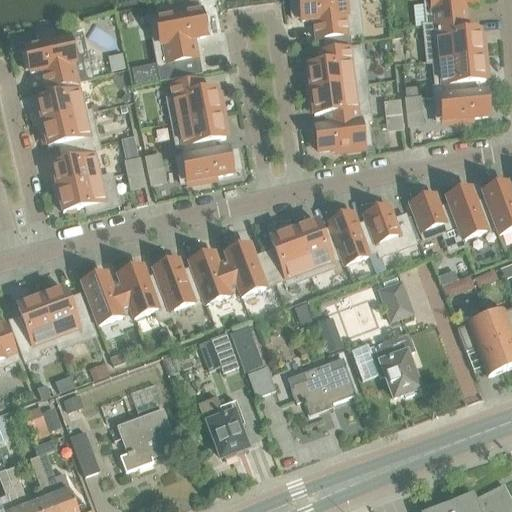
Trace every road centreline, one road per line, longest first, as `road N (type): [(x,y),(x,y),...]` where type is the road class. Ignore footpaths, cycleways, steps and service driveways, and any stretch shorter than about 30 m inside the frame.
road 1 (residential): [(297,192),(270,17),(236,22),(264,198)]
road 2 (tertiary): [(286,511),(511,422)]
road 3 (residential): [(43,250),(264,198)]
road 4 (residential): [(297,192),(511,149)]
road 5 (residential): [(43,250),(0,82)]
